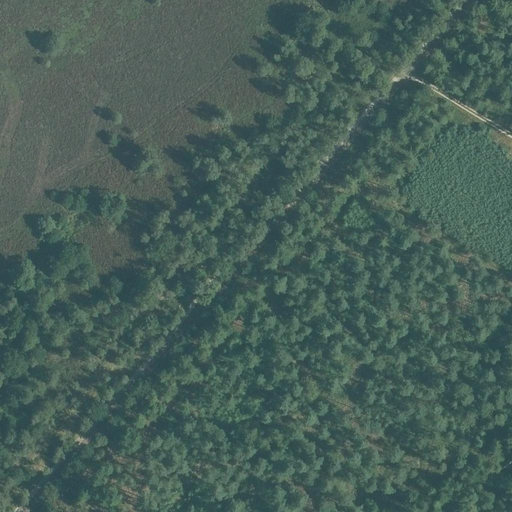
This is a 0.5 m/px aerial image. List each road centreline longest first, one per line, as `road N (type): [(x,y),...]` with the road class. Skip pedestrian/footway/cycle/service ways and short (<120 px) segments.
road 1 (track): [(471,0),(26,511)]
road 2 (track): [(511,135),(401,70)]
